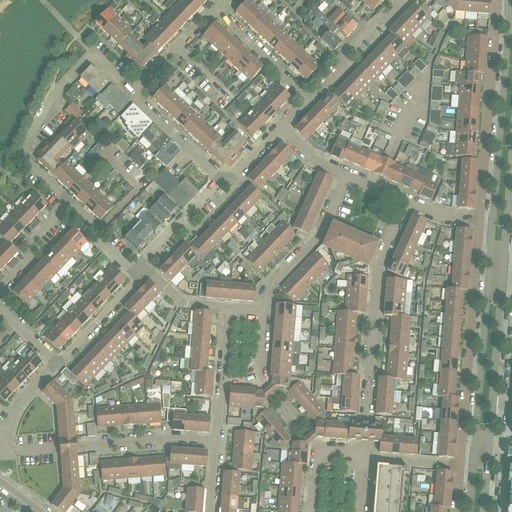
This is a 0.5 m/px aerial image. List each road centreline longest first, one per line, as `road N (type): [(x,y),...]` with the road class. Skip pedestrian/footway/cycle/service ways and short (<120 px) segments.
road 1 (residential): [(362,452),(378,264),(405,202)]
road 2 (residential): [(479,219),(460,465)]
road 3 (residential): [(509,0),(496,14),(479,219)]
road 4 (tertiary): [(510,0),(492,220)]
road 5 (residential): [(3,453),(215,440)]
road 6 (residential): [(70,203),(25,159),(25,144),(52,93),(93,52)]
road 7 (tertiary): [(488,278),(475,440)]
road 8 (tertiary): [(488,441),(501,279)]
road 9 (residential): [(265,310),(271,284),(315,241),(346,175)]
road 10 (unknown): [(371,186),(436,57)]
road 11 (residential): [(306,99),(398,0)]
road 12 (residential): [(215,440),(227,308)]
road 13 (tertiary): [(501,279),(511,150)]
road 14 (residential): [(306,99),(216,7)]
road 15 (residential): [(502,442),(511,322)]
road 16 (residential): [(217,176),(131,92)]
